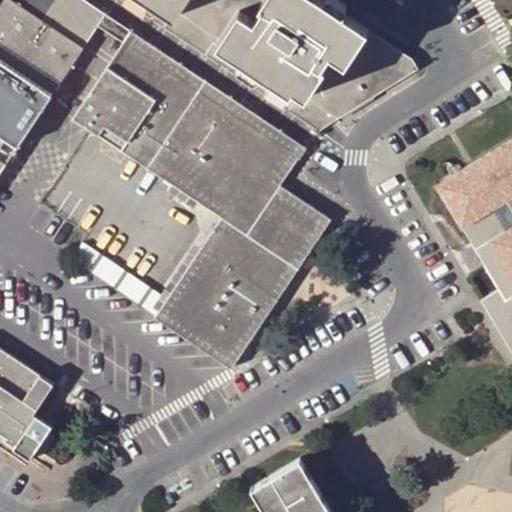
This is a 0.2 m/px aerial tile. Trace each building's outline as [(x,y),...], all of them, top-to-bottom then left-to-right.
[(0,0),(0,141),(13,149),(94,26),(54,0),(0,0)] [(54,0),(94,26),(104,13),(85,0),(54,0)] [(120,0),(280,106),(315,130),(338,117),(304,95),(303,96),(291,88),(288,92),(215,43),(219,37),(176,9),(172,14),(151,0),(120,0)] [(151,0),(172,14),(176,9),(181,0),(151,0)] [(181,0),(176,9),(219,37),(238,8),(252,18),(261,6),(259,5),(261,0),(181,0)] [(252,18),(238,8),(219,37),(215,43),(288,92),(291,88),(303,96),(304,95),(320,72),(315,67),(324,54),(341,65),(364,29),(320,0),(261,0),(259,5),(261,6),(252,18)] [(120,43),(130,30),(117,21),(104,13),(94,26),(108,35),(120,43)] [(406,57),(364,29),(341,65),(324,54),(315,67),(320,72),(304,95),(338,117),(415,69),(406,57)] [(296,159),(304,148),(130,30),(120,43),(296,159)] [(71,118),(87,128),(219,218),(167,298),(156,315),(154,318),(230,369),(328,220),(278,185),(296,159),(120,43),(71,118)] [(498,289),(480,299),(511,352),(511,139),(436,185),(472,245),(484,265),(498,289)] [(0,141),(0,164),(2,165),(13,149),(0,141)] [(71,259),(156,315),(167,298),(82,242),(71,259)] [(484,265),(472,245),(460,252),(471,272),(484,265)] [(51,383),(0,348),(0,433),(15,444),(11,449),(27,459),(49,426),(31,414),(51,383)] [(331,511),(299,458),(250,488),(264,511),(331,511)]
